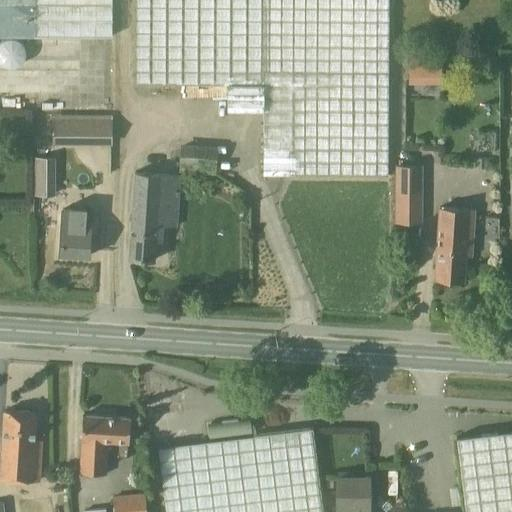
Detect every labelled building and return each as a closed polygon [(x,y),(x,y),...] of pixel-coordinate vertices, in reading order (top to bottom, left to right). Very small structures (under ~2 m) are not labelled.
[(0,0),(0,34),(109,35),(109,0),(0,0)] [(388,175),(388,0),(136,0),(136,83),(227,84),(227,110),(263,110),(263,174),(388,175)] [(409,83),(441,83),(441,58),(409,58),(409,83)] [(32,116),(32,136),(53,136),(53,116),(32,116)] [(217,147),(184,145),(181,145),(179,172),(215,174),(217,147)] [(32,156),(32,193),(54,193),(54,156),(32,156)] [(424,221),(424,163),(397,163),(397,221),(424,221)] [(176,225),(179,175),(135,172),(129,257),(154,259),(156,239),(161,240),(162,224),(176,225)] [(88,255),(90,230),(92,205),(71,204),(68,228),(62,228),(60,253),(88,255)] [(471,256),(474,209),(440,207),(435,278),(463,280),(465,255),(471,256)] [(39,480),(42,439),(34,438),(36,411),(4,409),(0,477),(39,480)] [(129,441),(130,416),(83,414),(80,471),(106,473),(108,440),(129,441)] [(467,511),(321,511),(311,428),(158,447),(166,511),(511,511),(511,431),(458,438),(467,511)] [(336,511),(369,511),(370,475),(336,475),(336,511)] [(113,511),(149,511),(148,492),(112,495),(113,511)]
